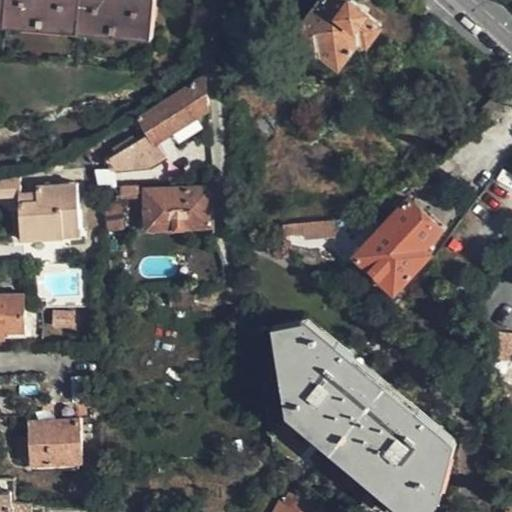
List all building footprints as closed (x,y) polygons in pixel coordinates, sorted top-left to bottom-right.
[(0,0),(0,9),(154,24),(156,0),(0,0)] [(320,48),(339,62),(359,37),(366,42),(381,24),(366,13),(370,8),(358,0),(320,0),(296,33),(318,51),(320,48)] [(0,22),(153,36),(154,24),(0,9),(0,22)] [(206,74),(204,74),(84,150),(94,162),(106,155),(113,167),(151,163),(166,154),(158,139),(209,106),(206,74)] [(495,120),(511,105),(511,97),(504,89),(483,108),(494,119),(495,120)] [(19,190),(21,190),(21,177),(0,178),(0,195),(19,195),(19,190)] [(36,198),(19,199),(21,237),(81,234),(77,181),(36,185),(36,190),(36,198)] [(210,185),(143,188),(145,228),(212,225),(210,185)] [(138,186),(118,186),(119,198),(139,198),(138,186)] [(36,198),(36,190),(21,190),(19,190),(19,195),(19,199),(36,198)] [(396,210),(393,214),(355,254),(395,291),(423,262),(430,253),(425,248),(443,227),(409,197),(404,202),(399,196),(391,205),(396,210)] [(120,203),(104,206),(107,230),(124,227),(120,203)] [(331,219),(283,223),(284,234),(305,232),(305,239),(332,237),(331,219)] [(192,282),(169,284),(171,305),(194,303),(192,282)] [(135,287),(115,288),(116,302),(136,300),(135,287)] [(0,338),(6,339),(6,332),(26,332),(25,292),(0,292),(0,338)] [(73,327),(74,311),(53,310),(52,326),(73,327)] [(452,441),(307,322),(284,326),(297,408),(422,509),(442,484),(452,441)] [(511,332),(494,330),(491,350),(511,352),(511,332)] [(73,402),(100,401),(98,375),(73,376),(73,402)] [(80,416),(28,419),(31,464),(83,461),(80,416)] [(263,472),(263,469),(263,465),(260,461),(256,459),(250,459),(246,462),(244,467),(245,472),(246,476),(250,478),(254,478),(258,478),(261,475),(263,472)] [(0,511),(31,511),(31,502),(16,501),(16,491),(0,491),(0,511)] [(275,511),(336,511),(301,491),(297,497),(290,492),(285,502),(281,500),(275,511)]
